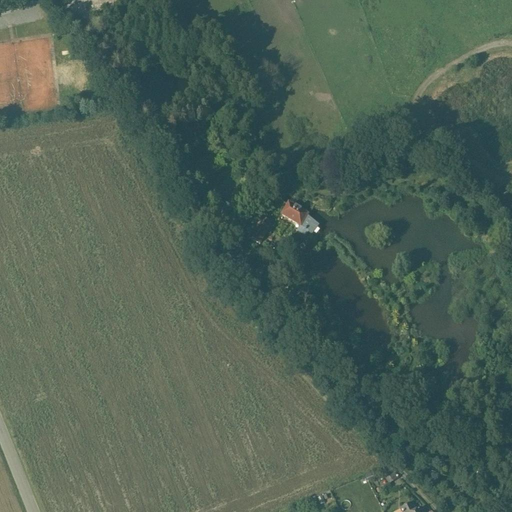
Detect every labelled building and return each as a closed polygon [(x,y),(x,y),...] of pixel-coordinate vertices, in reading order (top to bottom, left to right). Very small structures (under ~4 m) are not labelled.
[(511,192),(497,198),(506,207),(511,201),(511,192)] [(307,216),(288,205),(282,216),(300,227),(307,216)] [(270,224),(255,215),(250,223),(254,226),(247,238),(259,244),(270,224)] [(258,486),(277,478),(272,465),(270,460),(263,463),(263,461),(257,463),(258,465),(251,468),(258,486)] [(284,460),(272,465),(277,478),(279,481),(291,476),(284,460)] [(394,473),(386,478),(390,484),(398,478),(394,473)]
